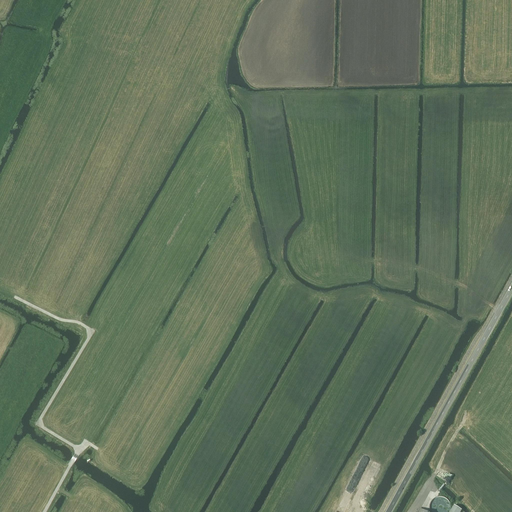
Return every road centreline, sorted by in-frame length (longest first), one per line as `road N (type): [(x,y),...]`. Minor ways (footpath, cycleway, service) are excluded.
road 1 (tertiary): [(389,511),(511,288)]
road 2 (track): [(79,450),(39,420),(88,329),(14,297)]
